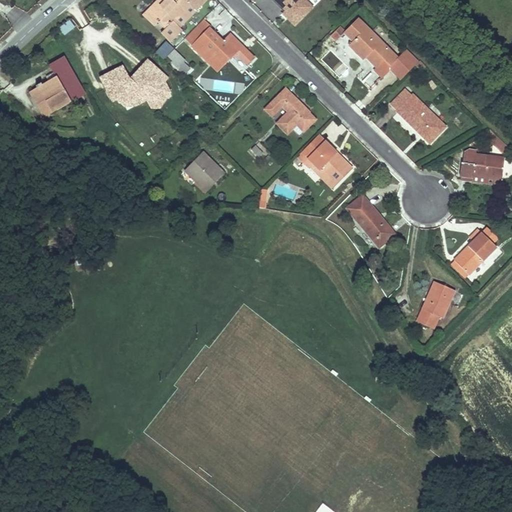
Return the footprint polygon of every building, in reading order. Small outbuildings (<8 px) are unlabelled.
[(151,16),(167,0),(158,0),(143,16),(161,33),(165,29),(151,16)] [(179,28),(201,6),(195,0),(167,0),(151,16),(165,29),(161,33),(170,42),(181,30),(179,28)] [(270,0),(283,12),(286,9),(275,0),(270,0)] [(283,12),(295,23),(310,8),(301,0),(275,0),(286,9),(283,12)] [(65,36),(76,27),(70,19),(59,28),(65,36)] [(192,45),(193,44),(208,29),(209,28),(211,26),(204,19),(185,39),(192,45)] [(349,45),(364,60),(366,57),(368,56),(372,60),(371,62),(377,68),(374,70),(383,78),(389,72),(389,67),(397,59),(357,19),(344,32),(340,27),(331,35),(337,41),(345,32),(353,41),(349,45)] [(239,56),(248,65),(255,58),(246,50),(243,50),(242,48),(243,47),(230,34),(222,41),(209,28),(208,29),(193,44),(192,45),(191,46),(217,72),(233,56),(239,56)] [(174,49),(166,58),(177,69),(183,62),(185,60),(174,49)] [(397,59),(389,67),(400,79),(416,63),(405,52),(397,59)] [(49,65),(54,73),(56,77),(49,81),(42,85),(41,83),(36,86),(37,88),(32,91),(40,105),(50,99),(57,110),(85,94),(64,57),(49,65)] [(162,77),(163,75),(148,61),(131,79),(129,77),(123,66),(98,79),(110,98),(113,96),(117,100),(125,107),(130,100),(143,94),(146,100),(148,104),(170,93),(164,82),(162,77)] [(421,72),(426,67),(419,61),(415,65),(421,72)] [(190,69),(183,62),(177,69),(184,75),(190,69)] [(296,125),(302,132),(315,120),(308,113),(309,112),(287,89),(265,110),(272,116),(282,105),(289,112),(277,124),(287,134),(296,125)] [(391,105),(429,143),(445,127),(413,95),(412,96),(406,90),(391,105)] [(32,91),(30,92),(44,118),(57,110),(50,99),(40,105),(32,91)] [(150,108),(160,108),(170,93),(148,104),(150,108)] [(130,100),(125,107),(136,105),(146,100),(143,94),(130,100)] [(484,136),(490,141),(495,135),(490,130),(484,136)] [(503,153),(508,148),(495,135),(490,141),(503,153)] [(324,141),(319,136),(302,153),(308,158),(324,141)] [(352,169),(324,141),(308,158),(302,153),(298,157),(308,168),(309,167),(313,163),(336,186),(352,169)] [(251,150),(259,157),(263,153),(255,146),(251,150)] [(469,150),(464,153),(463,163),(461,163),(460,176),(461,176),(472,178),(473,176),(486,177),(485,184),(498,186),(499,179),(501,179),(504,158),(476,155),(476,151),(469,150)] [(185,170),(207,192),(224,174),(203,153),(185,170)] [(313,163),(309,167),(332,189),(336,186),(313,163)] [(472,178),(461,176),(461,180),(485,184),(486,177),(473,176),(472,178)] [(363,196),(347,209),(379,247),(394,234),(363,196)] [(486,237),(493,244),(498,238),(487,227),(482,233),(486,237)] [(454,261),(469,275),(496,247),(493,244),(486,237),(482,233),(478,229),(471,237),(475,240),(454,261)] [(469,275),(454,261),(451,264),(465,278),(469,275)] [(454,291),(435,282),(418,321),(433,328),(438,317),(442,318),(454,291)]
